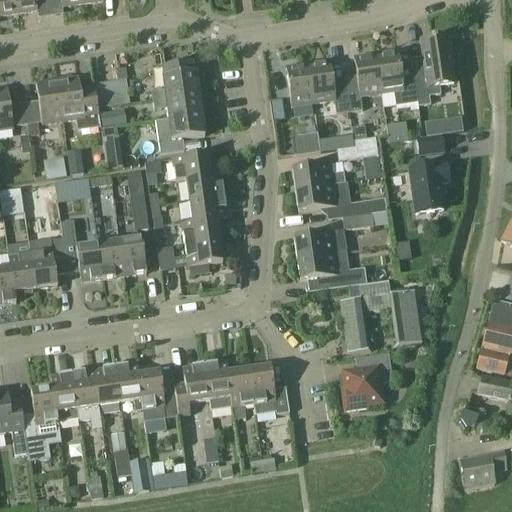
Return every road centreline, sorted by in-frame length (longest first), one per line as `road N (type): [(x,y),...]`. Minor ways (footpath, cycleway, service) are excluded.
road 1 (unclassified): [(437,511),(446,412),(497,185),(491,0)]
road 2 (residential): [(255,305),(264,158),(247,39)]
road 3 (residential): [(0,352),(229,319),(255,305)]
road 4 (residential): [(247,39),(368,24),(421,0)]
road 5 (residential): [(0,49),(177,22)]
road 6 (residential): [(304,432),(293,358),(255,305)]
